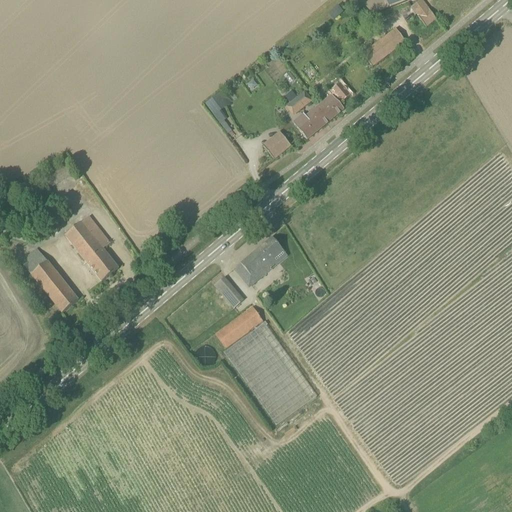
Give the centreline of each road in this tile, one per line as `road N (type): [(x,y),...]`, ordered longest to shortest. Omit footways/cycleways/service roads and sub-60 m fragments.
road 1 (primary): [(0,433),(504,6)]
road 2 (track): [(0,230),(45,246),(85,296),(103,345)]
